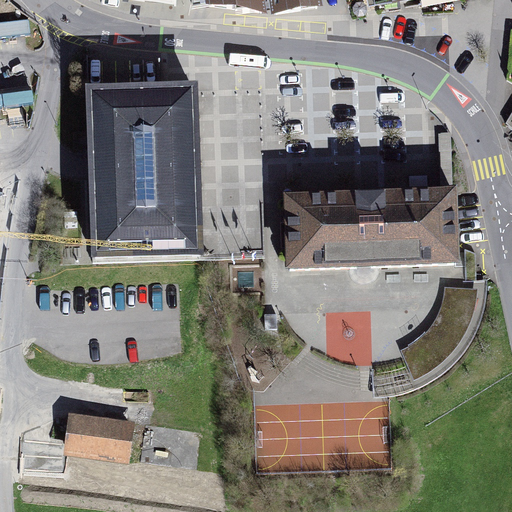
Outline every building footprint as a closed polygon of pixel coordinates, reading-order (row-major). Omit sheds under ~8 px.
[(193,0),(193,4),(235,10),(236,17),(262,13),(261,6),(273,4),(275,15),(317,9),(315,0),(193,0)] [(194,93),(87,97),(93,264),(199,261),(194,93)] [(451,201),(280,204),(281,277),(452,274),(451,201)] [(150,285),(149,327),(182,328),(182,285),(150,285)] [(418,348),(400,355),(418,384),(445,367),(464,342),(474,317),(477,297),(443,291),(444,306),(435,324),(426,340),(418,348)] [(131,428),(65,419),(60,461),(126,470),(131,428)]
